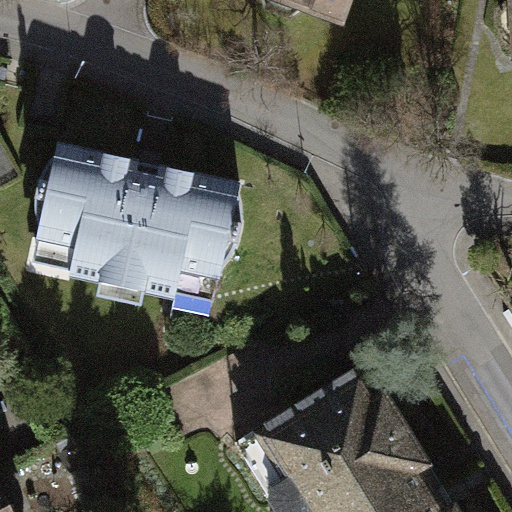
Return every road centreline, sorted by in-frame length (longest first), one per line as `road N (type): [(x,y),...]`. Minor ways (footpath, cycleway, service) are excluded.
road 1 (residential): [(92,39),(420,183)]
road 2 (residential): [(420,183),(418,263),(511,420)]
